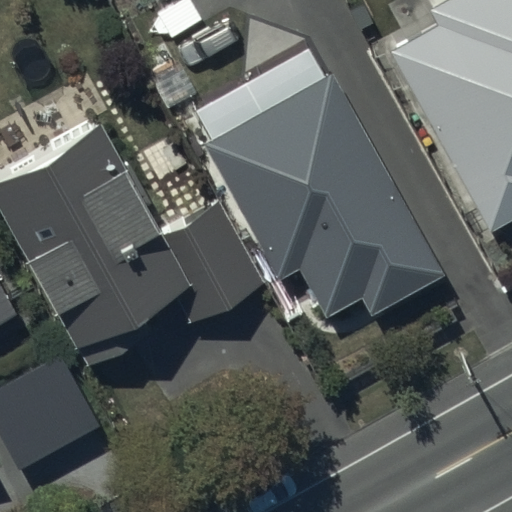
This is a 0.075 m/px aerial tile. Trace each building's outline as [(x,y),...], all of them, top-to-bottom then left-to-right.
[(443,19),(396,45),(491,216),(511,204),(511,26),(497,0),(434,0),(433,1),(443,19)] [(511,0),(497,0),(511,26),(511,0)] [(429,261),(325,69),(203,135),(274,264),(297,252),(320,294),(358,274),(369,293),(429,261)] [(163,235),(104,121),(0,180),(0,204),(91,367),(153,333),(146,318),(180,299),(192,292),(163,235)] [(214,206),(163,235),(192,292),(180,299),(193,324),(259,291),(214,206)] [(0,312),(14,304),(0,278),(0,312)] [(98,420),(58,347),(0,379),(0,428),(19,462),(98,420)]
